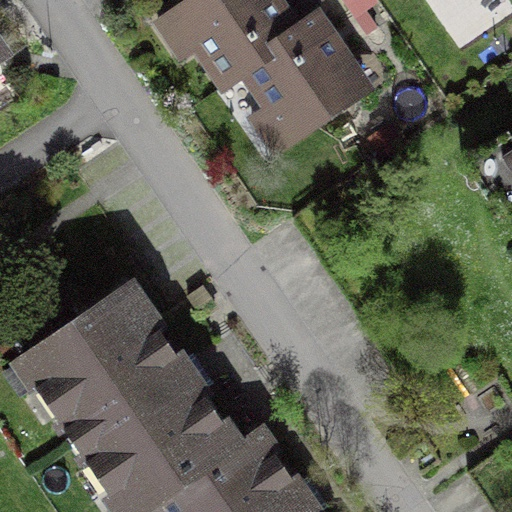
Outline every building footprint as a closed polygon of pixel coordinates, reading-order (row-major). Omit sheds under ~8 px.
[(252,81),(304,43),(271,0),(207,0),(172,26),(202,65),(208,61),(233,95),(252,81)] [(325,0),(297,0),(306,13),(325,0)] [(304,43),(252,81),(297,141),(366,90),(321,30),(304,43)] [(345,182),(296,215),(415,388),(464,355),(345,182)] [(163,511),(244,450),(134,308),(43,378),(147,511),(163,511)] [(315,511),(259,439),(244,450),(163,511),(315,511)] [(511,511),(511,440),(468,470),(497,511),(511,511)]
